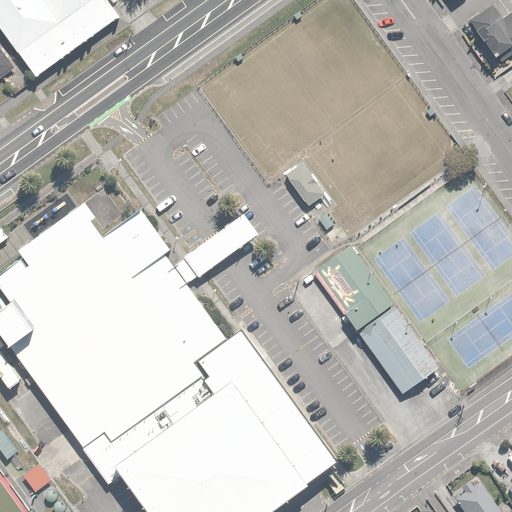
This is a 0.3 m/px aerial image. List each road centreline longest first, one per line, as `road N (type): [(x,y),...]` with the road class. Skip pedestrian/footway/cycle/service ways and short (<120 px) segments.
road 1 (primary): [(0,167),(232,0)]
road 2 (tertiary): [(511,397),(353,511)]
road 3 (residential): [(402,0),(511,151)]
